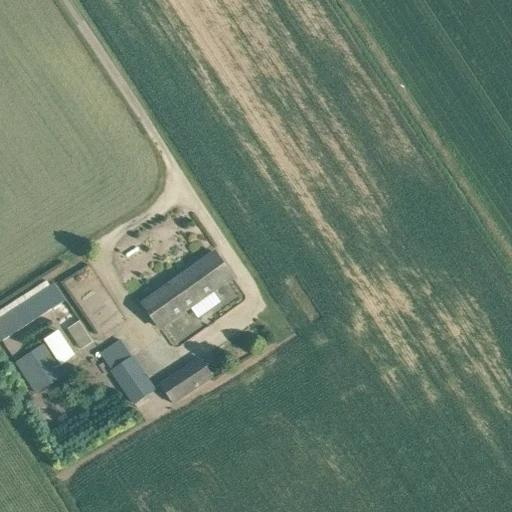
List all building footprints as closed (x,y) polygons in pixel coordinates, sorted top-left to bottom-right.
[(143,304),(162,331),(234,280),(215,253),(143,304)] [(0,342),(65,301),(54,284),(16,309),(12,303),(0,310),(0,342)] [(79,321),(67,329),(81,350),(93,342),(79,321)] [(101,372),(109,367),(112,371),(110,372),(134,408),(157,393),(133,357),(132,358),(120,340),(100,353),(103,357),(95,362),(101,372)] [(16,363),(37,395),(65,377),(43,345),(16,363)] [(159,384),(173,404),(213,377),(200,357),(159,384)]
